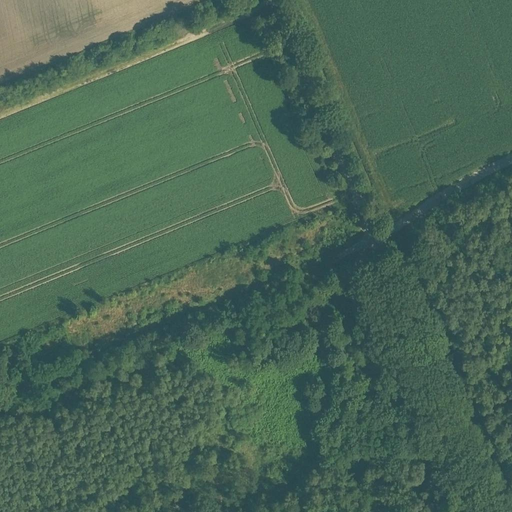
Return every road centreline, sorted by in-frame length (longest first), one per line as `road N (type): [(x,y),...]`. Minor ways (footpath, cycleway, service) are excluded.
road 1 (track): [(0,394),(377,239),(511,161)]
road 2 (unclassified): [(485,511),(277,0)]
